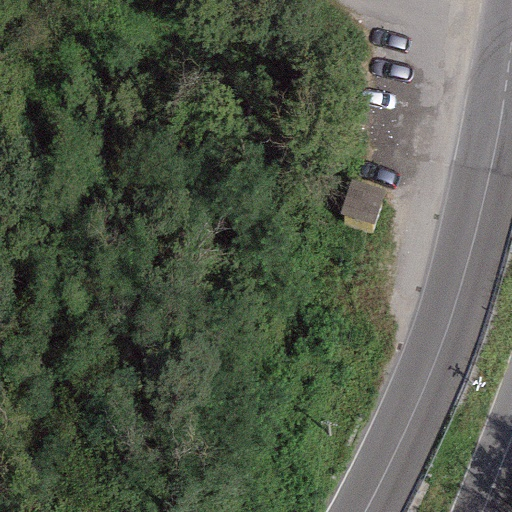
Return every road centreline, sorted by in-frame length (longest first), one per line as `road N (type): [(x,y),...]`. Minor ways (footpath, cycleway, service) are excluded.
road 1 (tertiary): [(502,88),(454,270),(391,450),(357,511)]
road 2 (secondary): [(467,511),(511,362)]
road 3 (residential): [(382,0),(502,88)]
